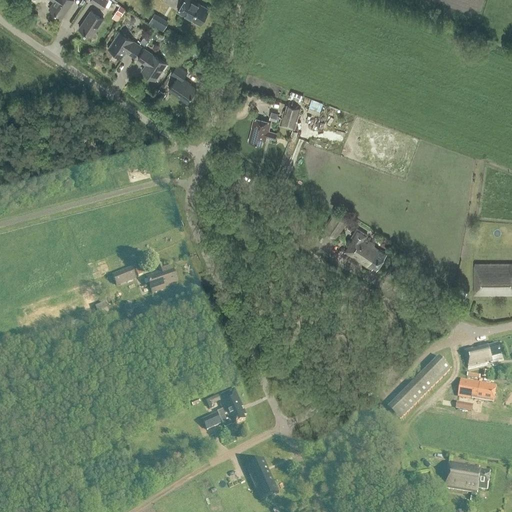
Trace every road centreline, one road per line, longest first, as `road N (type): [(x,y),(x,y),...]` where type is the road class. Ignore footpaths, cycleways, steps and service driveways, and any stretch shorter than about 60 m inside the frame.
road 1 (unclassified): [(471,336),(325,253),(202,159)]
road 2 (unclassified): [(284,427),(189,213),(202,159)]
road 3 (unclassified): [(202,159),(0,19)]
road 4 (unclassified): [(284,427),(471,336)]
